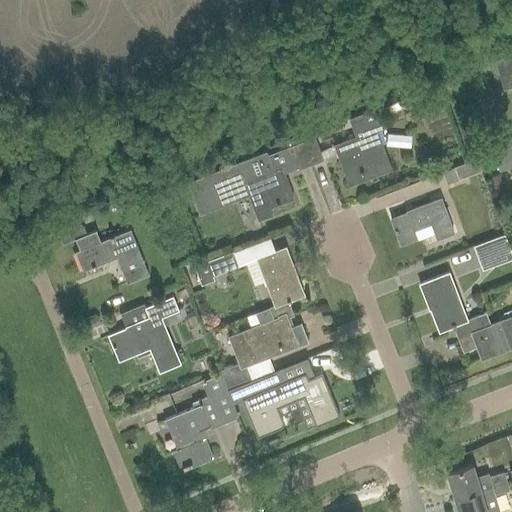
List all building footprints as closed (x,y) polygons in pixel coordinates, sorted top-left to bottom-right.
[(511,53),(495,58),(503,86),(511,83),(511,53)] [(392,168),(377,131),(387,127),(379,107),(349,119),(356,136),(335,145),(351,184),(392,168)] [(310,126),(299,130),(313,165),(325,160),(316,137),(315,137),(310,126)] [(300,134),(285,140),(288,147),(291,156),(294,155),(295,159),(300,170),(313,165),(299,130),(298,130),(300,134)] [(500,172),(511,167),(511,144),(493,151),(497,162),(500,172)] [(264,153),(187,182),(201,215),(250,195),(259,219),(273,213),(271,206),(294,197),(286,177),(282,165),(295,159),(294,155),(291,156),(288,147),(265,156),(264,153)] [(493,151),(484,154),(488,165),(497,162),(493,151)] [(443,171),(448,185),(483,172),(477,158),(443,171)] [(506,173),(493,177),(496,188),(510,184),(506,173)] [(415,209),(391,218),(401,244),(434,232),(437,239),(454,233),(441,197),(414,207),(415,209)] [(131,228),(101,241),(97,231),(88,234),(84,224),(60,233),(64,244),(77,239),(81,249),(74,252),(82,270),(117,255),(128,282),(149,273),(131,228)] [(511,254),(505,235),(474,246),(483,269),(511,258),(511,254)] [(258,257),(267,281),(276,304),(276,305),(288,300),(288,302),(289,302),(291,301),(291,299),(304,294),(286,246),(258,257)] [(233,251),(195,266),(203,285),(215,280),(213,275),(238,265),(233,251)] [(455,327),(459,336),(491,324),(486,312),(467,319),(449,272),(421,283),(430,308),(431,307),(440,330),(452,325),(453,327),(455,327)] [(185,288),(177,291),(179,297),(187,294),(185,288)] [(162,316),(178,310),(172,297),(146,307),(150,317),(132,324),(132,325),(109,335),(120,360),(151,347),(161,370),(180,362),(162,316)] [(240,363),(221,370),(228,387),(251,377),(247,365),(275,354),(273,350),(282,347),(283,351),(308,341),(301,321),(291,325),(287,315),(294,312),(289,302),(288,302),(288,300),(276,305),(276,304),(270,306),(256,312),(261,323),(229,336),(240,363)] [(506,347),(511,345),(511,315),(491,324),(459,336),(463,348),(476,342),(482,358),(506,349),(506,347)] [(279,367),(228,387),(228,389),(229,389),(234,403),(243,400),(258,437),(282,427),(283,426),(284,425),(284,424),(284,423),(284,422),(280,414),(277,407),(296,400),(305,396),(317,425),(339,416),(340,416),(323,374),(315,377),(309,380),(306,373),(285,382),(285,380),(280,369),(279,367)] [(228,387),(227,388),(221,374),(205,381),(211,396),(196,402),(198,406),(166,420),(178,449),(175,451),(182,469),(191,465),(190,464),(210,455),(200,431),(239,414),(234,403),(229,389),(228,389),(228,387)] [(454,495),(507,480),(505,472),(491,476),(490,472),(476,476),(472,463),(447,471),(454,495)] [(507,480),(454,495),(459,511),(489,511),(500,509),(496,494),(510,490),(507,480)]
